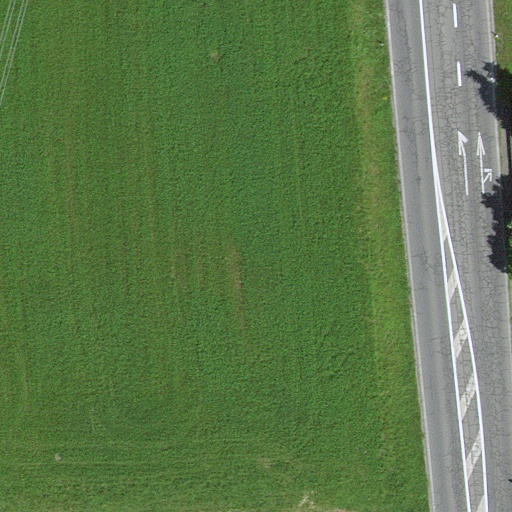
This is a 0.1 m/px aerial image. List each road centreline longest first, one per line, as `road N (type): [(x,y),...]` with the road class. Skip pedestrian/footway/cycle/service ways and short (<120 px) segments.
road 1 (secondary): [(445,0),(471,278)]
road 2 (secondary): [(488,458),(471,278)]
